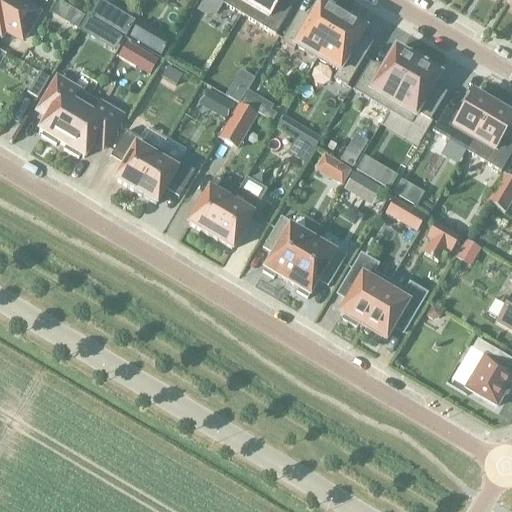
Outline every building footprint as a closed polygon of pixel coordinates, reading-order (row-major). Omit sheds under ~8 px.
[(20,2),(21,0),(0,0),(0,36),(3,31),(21,42),(37,15),(26,8),(28,7),(20,2)] [(75,26),(83,13),(61,0),(54,0),(48,10),(75,26)] [(97,0),(93,0),(88,12),(125,28),(131,15),(97,0)] [(211,0),(240,17),(249,0),(211,0)] [(249,0),(240,17),(274,37),(289,11),(277,4),(279,0),(249,0)] [(294,18),(279,44),(293,52),(295,49),(316,61),(341,18),(318,5),(306,25),(294,18)] [(341,18),(316,61),(337,74),(332,81),(346,89),(359,66),(348,59),(364,32),(362,31),(364,28),(351,20),(349,23),(341,18)] [(113,55),(148,74),(158,55),(123,36),(113,55)] [(366,70),(352,93),(387,114),(417,63),(409,59),(409,60),(393,51),(378,77),(366,70)] [(417,63),(387,114),(409,127),(416,115),(428,122),(442,99),(431,92),(439,78),(424,69),(424,68),(417,63)] [(36,101),(48,80),(38,74),(26,95),(36,101)] [(56,80),(36,112),(46,118),(38,133),(42,135),(40,138),(55,147),(57,144),(60,146),(88,99),(56,80)] [(466,154),(492,108),(472,96),(459,117),(445,109),(431,133),(466,154)] [(121,118),(88,99),(60,146),(64,148),(62,152),(77,161),(79,157),(83,159),(92,145),(102,151),(121,118)] [(237,108),(218,141),(235,151),(255,118),(237,108)] [(511,153),(511,148),(500,142),(511,121),(511,119),(492,108),(466,154),(500,174),(511,153)] [(124,133),(112,153),(126,161),(113,183),(127,191),(126,191),(133,195),(158,153),(124,133)] [(303,158),(310,145),(290,134),(283,148),(303,158)] [(337,184),(348,168),(321,150),(310,166),(337,184)] [(158,153),(133,195),(141,199),(141,198),(155,207),(168,185),(181,193),(193,173),(158,153)] [(349,177),(333,201),(352,215),(369,191),(349,177)] [(511,182),(502,177),(486,205),(503,215),(511,200),(511,182)] [(215,180),(187,226),(201,234),(201,235),(209,240),(230,205),(237,193),(215,180)] [(230,205),(209,240),(216,244),(217,243),(230,252),(258,205),(265,193),(244,180),(237,193),(230,205)] [(413,229),(422,213),(386,194),(377,210),(413,229)] [(280,219),(264,246),(274,252),(261,274),(272,281),(274,277),(285,284),(310,242),(289,230),(291,226),(280,219)] [(432,243),(423,258),(437,266),(446,251),(451,254),(459,239),(436,225),(427,240),(432,243)] [(452,256),(468,265),(478,244),(462,236),(452,256)] [(310,242),(285,284),(297,291),(295,294),(306,301),(319,279),(329,285),(345,258),(334,251),(332,255),(310,242)] [(376,267),(360,257),(343,285),(353,291),(339,316),(343,318),(341,321),(355,330),(357,327),(361,329),(388,284),(371,275),(376,267)] [(404,294),(388,284),(361,329),(365,332),(364,335),(378,343),(379,340),(383,342),(398,318),(408,324),(425,296),(409,286),(404,294)] [(511,300),(510,300),(496,324),(511,332),(511,300)] [(483,358),(464,390),(495,408),(511,380),(511,374),(494,364),(499,355),(476,341),(470,350),(483,358)]
